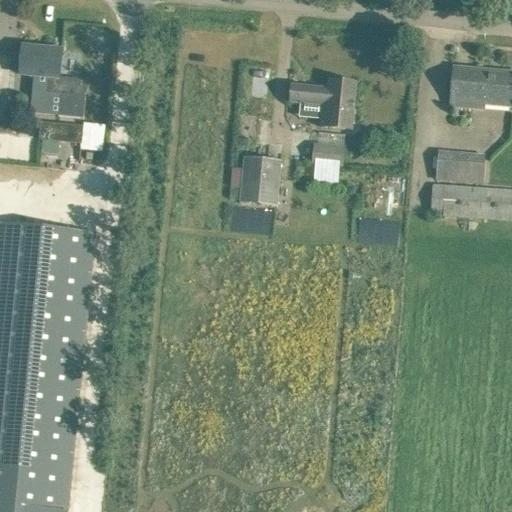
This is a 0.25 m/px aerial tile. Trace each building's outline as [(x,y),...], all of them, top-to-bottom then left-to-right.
[(0,40),(0,73),(41,78),(39,97),(61,99),(59,117),(84,120),(87,81),(60,79),(62,51),(25,47),(25,43),(0,40)] [(511,109),(511,74),(455,70),(451,108),(484,111),(485,107),(511,109)] [(292,86),(291,104),(301,105),(303,105),(302,115),(320,116),(320,119),(319,128),(354,132),(357,104),(358,84),(350,83),(329,81),(328,89),(292,86)] [(41,123),(39,140),(43,141),(60,143),(81,145),(83,127),(58,125),(41,123)] [(105,151),(107,124),(85,123),(83,150),(105,151)] [(313,144),(311,165),(342,167),(344,147),(342,147),(317,144),(313,144)] [(435,181),(483,186),(485,156),(438,151),(435,181)] [(281,161),(243,158),(239,203),(277,207),(281,161)] [(511,190),(432,185),(429,224),(443,225),(444,217),(511,222),(511,190)] [(379,195),(377,203),(395,208),(397,199),(379,195)] [(0,511),(68,511),(96,233),(13,225),(0,363),(0,511)]
